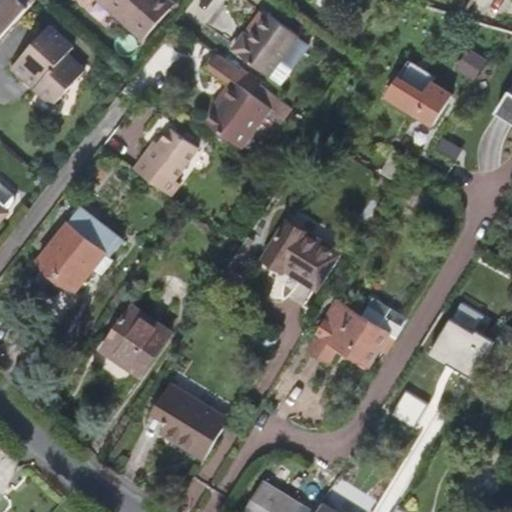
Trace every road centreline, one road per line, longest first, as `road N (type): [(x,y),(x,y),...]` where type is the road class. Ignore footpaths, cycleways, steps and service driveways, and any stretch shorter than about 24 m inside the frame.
road 1 (residential): [(210,511),(254,443),(288,439),(317,452),(350,439),(494,197)]
road 2 (residential): [(0,397),(136,511)]
